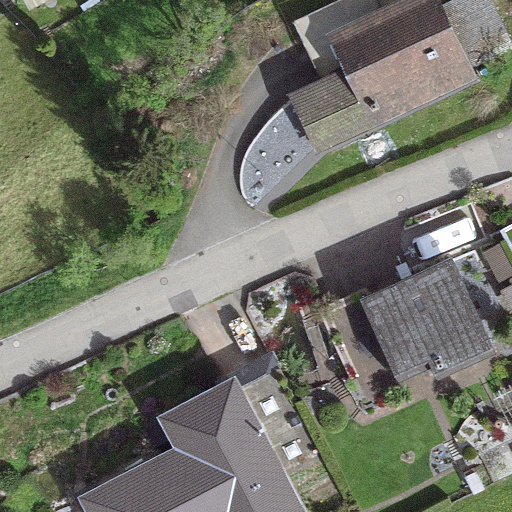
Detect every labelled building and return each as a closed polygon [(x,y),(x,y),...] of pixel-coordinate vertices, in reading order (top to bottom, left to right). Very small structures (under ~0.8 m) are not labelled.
[(463,77),(427,0),(413,0),(382,14),(334,37),(349,69),(326,80),(292,96),(315,146),(463,77)] [(334,37),(382,14),(375,0),(336,0),(297,19),(326,80),(349,69),(334,37)] [(427,0),(463,77),(511,53),(511,48),(489,0),(427,0)] [(486,348),(447,262),(360,301),(393,374),(428,358),(434,372),(486,348)] [(271,364),(265,368),(166,419),(183,450),(154,464),(156,468),(125,485),(123,481),(86,500),(87,501),(81,504),(84,511),(290,511),(275,482),(320,459),(271,364)]
